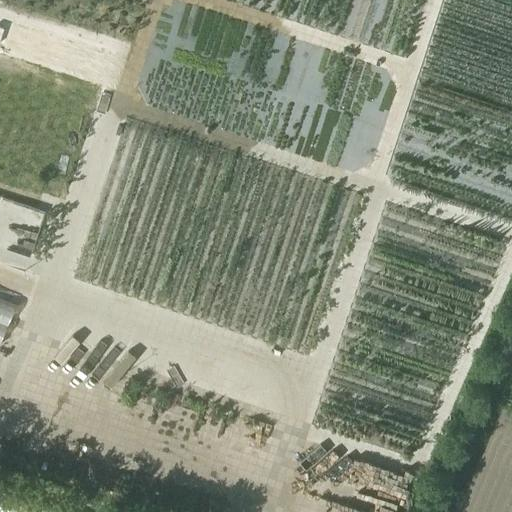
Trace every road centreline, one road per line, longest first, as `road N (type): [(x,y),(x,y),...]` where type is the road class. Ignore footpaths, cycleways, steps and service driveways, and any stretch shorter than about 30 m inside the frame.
road 1 (unknown): [(253,511),(237,475),(128,435)]
road 2 (unknown): [(128,435),(18,395),(0,396)]
